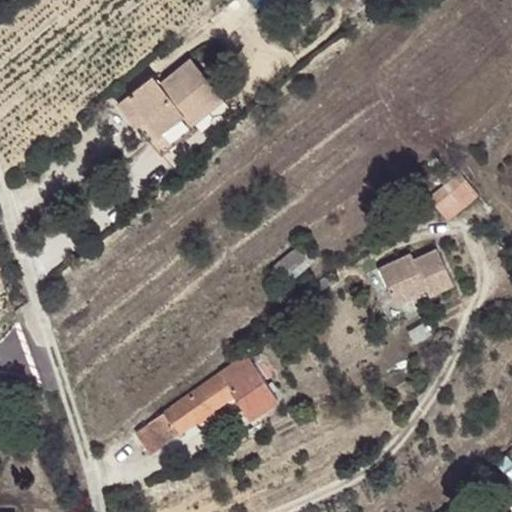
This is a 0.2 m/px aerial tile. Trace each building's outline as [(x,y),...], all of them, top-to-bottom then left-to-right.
[(299,26),(329,0),(311,0),(291,17),(299,26)] [(153,72),(119,99),(162,153),(196,126),(193,120),(224,95),(193,57),(161,81),(153,72)] [(428,201),(447,224),(477,199),(453,170),(436,182),(442,189),(428,201)] [(288,270),(305,255),(299,248),(281,263),(288,270)] [(378,273),(394,308),(425,293),(428,300),(452,289),(435,252),(411,264),(409,258),(378,273)] [(312,264),(305,255),(288,270),(281,263),(272,270),(285,286),(312,264)] [(139,433),(153,455),(200,422),(216,410),(237,396),(253,420),(280,402),(248,355),(139,433)] [(200,422),(203,426),(219,415),(216,410),(200,422)]
